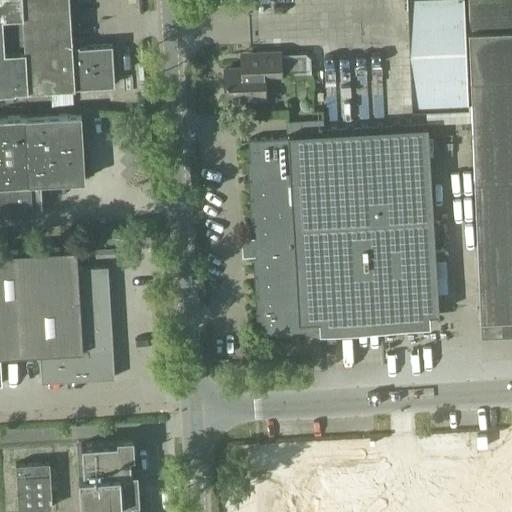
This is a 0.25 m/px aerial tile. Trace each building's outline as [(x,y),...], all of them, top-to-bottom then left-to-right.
[(0,0),(0,90),(14,90),(14,89),(20,88),(20,90),(114,84),(111,43),(78,45),(78,44),(72,44),(69,0),(0,0)] [(471,104),(469,78),(466,0),(410,0),(414,107),(471,104)] [(511,0),(466,0),(469,78),(471,104),(480,318),(511,317),(511,0)] [(265,97),(264,78),(280,77),(279,52),(241,54),(242,68),(223,69),(224,99),(265,97)] [(77,171),(73,107),(0,111),(0,205),(40,203),(38,173),(77,171)] [(438,312),(427,124),(287,133),(287,137),(247,139),(253,237),(242,237),(243,256),(254,255),(259,333),(430,322),(429,312),(438,312)] [(71,259),(69,240),(0,244),(0,346),(34,344),(36,374),(108,370),(101,257),(71,259)] [(123,438),(81,441),(84,511),(132,511),(132,499),(138,498),(138,496),(135,497),(134,470),(130,470),(129,441),(124,441),(123,438)] [(48,461),(15,463),(18,509),(52,507),(48,461)] [(511,511),(511,481),(289,495),(290,511),(511,511)]
